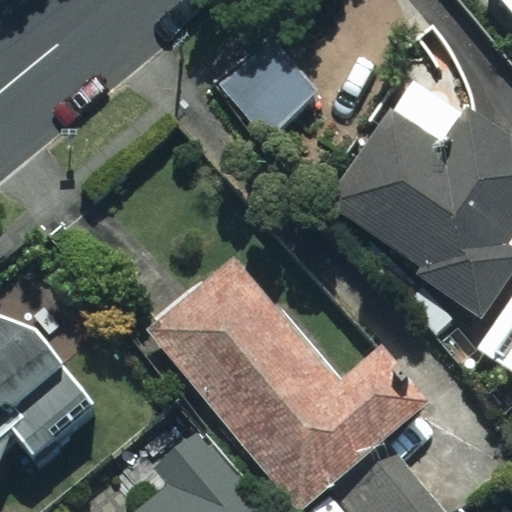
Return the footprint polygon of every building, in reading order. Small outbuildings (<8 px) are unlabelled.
[(511,0),(482,0),(511,37),(511,0)] [(277,47),(217,96),(266,155),(325,105),(277,47)] [(410,92),(322,216),(419,285),(413,294),(478,339),(511,290),(511,266),(507,263),(511,255),(511,151),(507,159),(410,92)] [(231,274),(142,347),(278,511),(324,511),(330,507),(334,511),(431,511),(386,457),(425,424),(376,365),(335,399),(231,274)] [(511,304),(471,363),(511,391),(511,416),(506,426),(511,430),(511,304)] [(41,367),(0,348),(0,508),(22,491),(8,474),(28,458),(46,479),(104,430),(41,367)] [(251,511),(197,447),(151,485),(162,498),(145,511),(251,511)]
